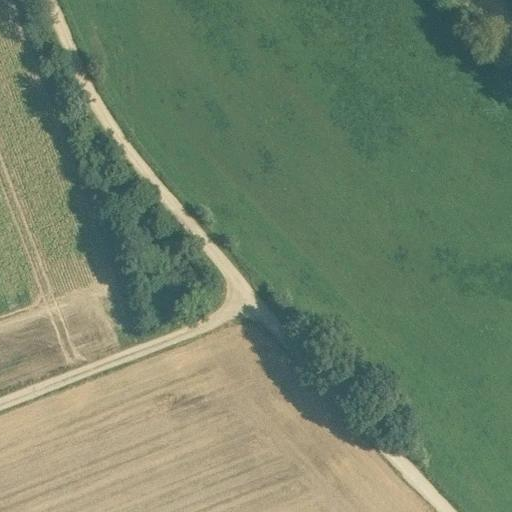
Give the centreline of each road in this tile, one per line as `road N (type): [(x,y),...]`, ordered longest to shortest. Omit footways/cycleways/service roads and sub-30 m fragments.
road 1 (track): [(447,511),(255,304),(127,144),(55,0)]
road 2 (track): [(0,408),(255,304)]
